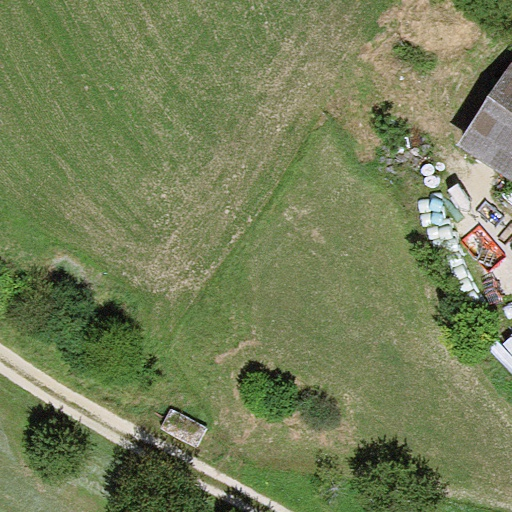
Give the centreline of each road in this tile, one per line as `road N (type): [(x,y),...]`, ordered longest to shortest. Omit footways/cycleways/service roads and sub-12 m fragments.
road 1 (track): [(511,501),(338,463),(127,435)]
road 2 (track): [(0,355),(75,406),(268,511)]
